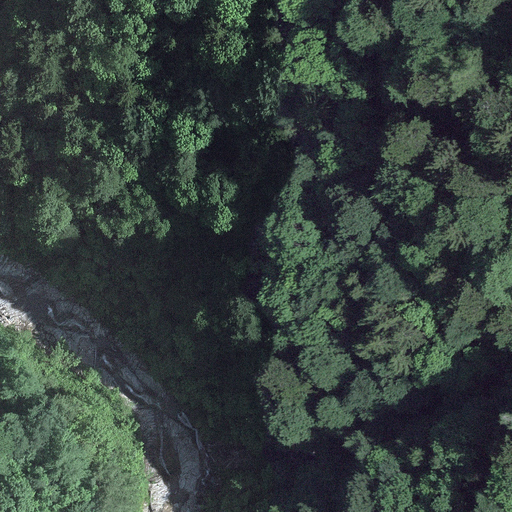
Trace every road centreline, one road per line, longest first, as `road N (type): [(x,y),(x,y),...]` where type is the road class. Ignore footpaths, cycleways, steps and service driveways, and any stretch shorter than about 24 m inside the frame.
road 1 (track): [(385,0),(414,50),(412,110),(442,264),(457,285),(511,315)]
road 2 (track): [(511,126),(487,90),(479,32),(433,0)]
